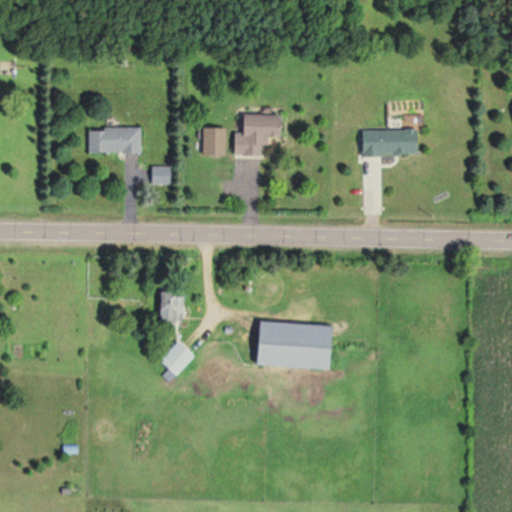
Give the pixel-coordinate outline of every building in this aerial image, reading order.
[(198,155),(260,156),(260,139),(279,139),(279,125),(198,124),(198,155)] [(136,128),(84,128),(84,153),(136,153),(136,128)] [(414,153),(414,128),(355,128),(355,153),(414,153)] [(169,184),(169,166),(148,166),(148,184),(169,184)] [(157,294),(157,322),(179,322),(179,294),(157,294)] [(249,366),(331,369),(333,325),(251,322),(249,366)] [(172,376),(191,355),(174,340),(155,361),(172,376)]
